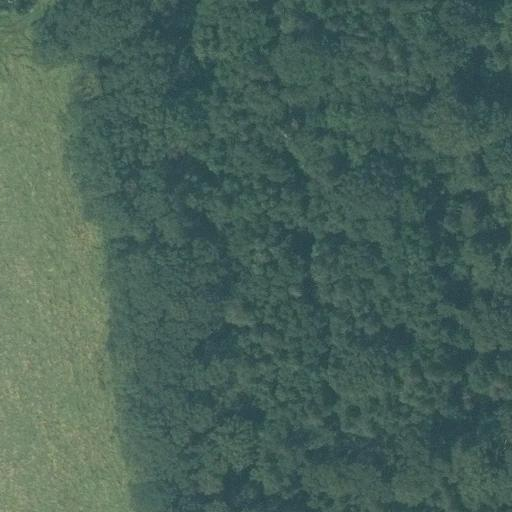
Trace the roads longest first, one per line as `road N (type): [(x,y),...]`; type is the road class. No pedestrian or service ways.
road 1 (track): [(251,511),(152,0)]
road 2 (track): [(196,511),(102,0)]
road 3 (track): [(511,481),(245,478)]
